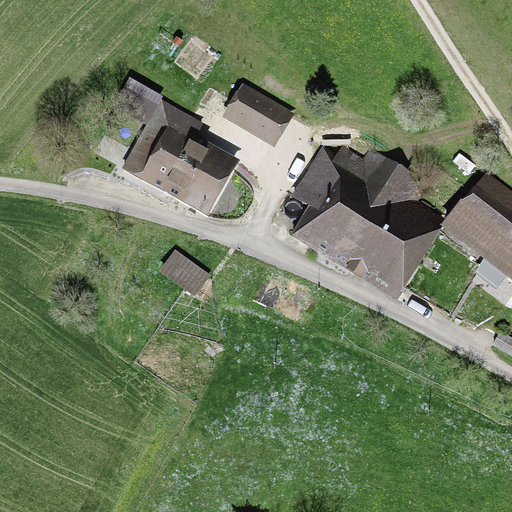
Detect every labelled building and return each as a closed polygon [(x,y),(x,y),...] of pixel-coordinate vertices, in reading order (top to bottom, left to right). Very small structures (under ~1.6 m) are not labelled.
[(288,115),(245,90),(230,117),(273,142),(288,115)] [(202,213),(227,167),(188,146),(201,123),(161,101),(124,170),(202,213)] [(339,159),(325,150),(295,197),(312,208),(295,236),(349,270),(356,258),(395,282),(425,229),(395,210),(413,181),(417,183),(418,181),(371,151),(364,161),(345,149),(339,159)] [(511,278),(511,192),(487,174),(457,215),(454,212),(444,224),(511,278)] [(207,278),(174,255),(162,271),(195,294),(207,278)] [(511,338),(498,331),(491,344),(511,355),(511,338)]
